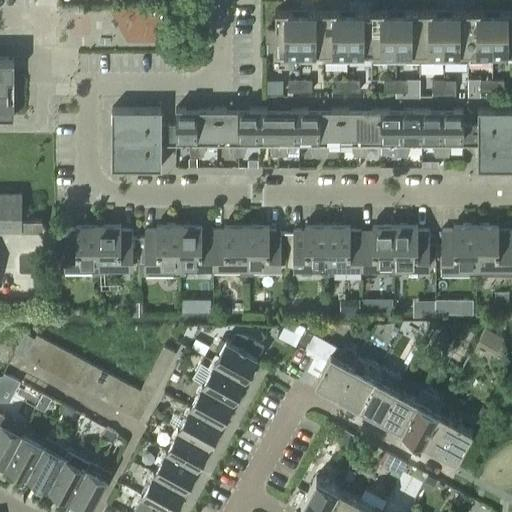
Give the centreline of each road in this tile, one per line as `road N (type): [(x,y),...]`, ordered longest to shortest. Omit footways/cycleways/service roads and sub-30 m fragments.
road 1 (residential): [(511,195),(106,194),(93,188),(81,161),(86,90)]
road 2 (residential): [(460,476),(301,392),(245,493)]
road 3 (residential): [(219,0),(218,60),(208,79),(86,90)]
